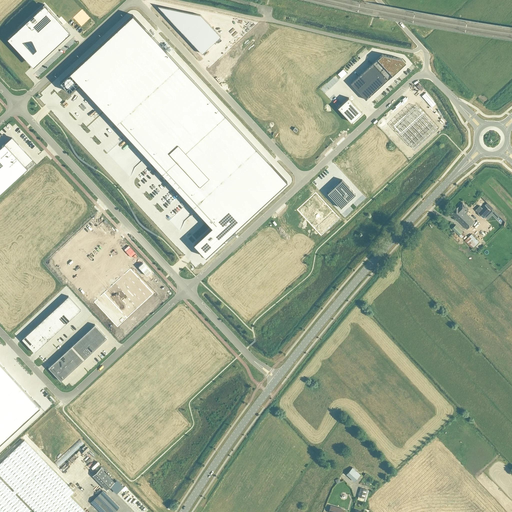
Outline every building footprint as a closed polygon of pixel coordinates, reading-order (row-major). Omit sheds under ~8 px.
[(11,37),(10,38),(21,50),(21,51),(20,52),(20,51),(23,54),(22,54),(23,53),(24,53),(28,58),(27,58),(33,65),(38,60),(39,61),(41,59),(63,39),(70,32),(44,4),(26,21),(18,28),(19,30),(11,37)] [(198,16),(156,7),(200,55),(218,38),(198,16)] [(133,14),(60,82),(69,92),(79,83),(212,227),(208,230),(193,243),(205,257),(224,240),(287,181),(133,14)] [(382,54),(377,58),(385,66),(389,62),(382,54)] [(395,57),(382,54),(389,62),(394,58),(395,57)] [(395,57),(394,58),(401,66),(405,62),(402,58),(395,57)] [(377,58),(372,63),(380,71),(385,66),(377,58)] [(394,58),(389,62),(397,70),(401,66),(394,58)] [(389,62),(385,66),(392,75),(397,70),(389,62)] [(372,63),(368,66),(376,75),(380,71),(372,63)] [(368,66),(364,71),(371,79),(376,75),(368,66)] [(385,66),(380,71),(388,79),(392,75),(385,66)] [(364,71),(359,75),(367,83),(371,79),(364,71)] [(383,83),(388,79),(380,71),(376,75),(383,83)] [(359,75),(355,79),(362,87),(367,83),(359,75)] [(376,75),(371,79),(379,87),(383,83),(376,75)] [(355,79),(350,83),(358,91),(362,87),(355,79)] [(374,91),(379,87),(371,79),(367,83),(374,91)] [(374,91),(367,83),(362,87),(370,95),(374,91)] [(362,87),(358,91),(366,99),(370,95),(362,87)] [(336,135),(344,127),(317,97),(309,105),(336,135)] [(355,118),(356,118),(357,116),(358,116),(359,115),(358,115),(362,112),(348,97),(337,107),(351,122),(355,119),(355,118)] [(394,126),(414,148),(437,128),(416,105),(401,119),(395,125),(394,126)] [(377,123),(383,130),(386,126),(380,120),(377,123)] [(285,141),(303,161),(324,141),(308,122),(285,141)] [(6,142),(0,147),(0,192),(27,168),(25,165),(26,164),(31,158),(12,137),(6,143),(6,142)] [(341,179),(327,193),(340,208),(355,194),(341,179)] [(315,192),(297,210),(321,235),(339,218),(315,192)] [(459,214),(471,225),(475,221),(466,213),(468,211),(467,210),(469,208),(467,207),(468,207),(463,202),(454,211),(457,213),(458,212),(460,214),(459,214)] [(484,218),(491,211),(485,204),(482,207),(480,205),(475,210),(484,218)] [(376,221),(381,213),(373,208),(368,216),(376,221)] [(457,213),(454,211),(452,214),(456,218),(456,219),(467,229),(471,225),(459,214),(460,214),(458,212),(457,213)] [(456,224),(452,228),(462,238),(465,235),(463,232),(463,231),(456,224)] [(465,241),(472,248),(479,242),(472,234),(465,241)] [(113,331),(149,297),(126,272),(90,305),(113,331)] [(68,296),(65,299),(71,305),(74,302),(68,296)] [(65,299),(62,302),(68,308),(71,305),(65,299)] [(62,302),(58,306),(64,312),(68,308),(62,302)] [(74,302),(71,305),(78,312),(81,309),(74,302)] [(71,305),(68,308),(74,315),(78,312),(71,305)] [(58,306),(53,310),(59,317),(64,312),(58,306)] [(68,308),(64,312),(70,319),(74,315),(68,308)] [(53,310),(49,314),(55,321),(59,317),(53,310)] [(64,312),(59,317),(65,323),(70,319),(64,312)] [(49,314),(44,318),(50,325),(55,321),(49,314)] [(59,317),(55,321),(61,327),(65,323),(59,317)] [(44,318),(40,322),(46,329),(50,325),(44,318)] [(55,321),(50,325),(56,332),(61,327),(55,321)] [(40,322),(35,327),(41,333),(46,329),(40,322)] [(95,324),(88,330),(94,337),(101,331),(95,324)] [(50,325),(46,329),(52,336),(56,332),(50,325)] [(35,327),(28,333),(35,339),(41,333),(35,327)] [(46,329),(41,333),(47,340),(52,336),(46,329)] [(88,330),(85,333),(91,340),(94,337),(88,330)] [(101,331),(94,337),(100,344),(107,338),(101,331)] [(28,333),(22,339),(28,345),(35,339),(28,333)] [(41,333),(35,339),(41,346),(47,340),(41,333)] [(85,333),(81,336),(88,343),(91,340),(85,333)] [(81,336),(78,339),(84,346),(88,343),(81,336)] [(91,340),(88,343),(94,350),(100,344),(94,337),(91,340)] [(35,339),(28,345),(34,352),(41,346),(35,339)] [(78,339),(75,343),(81,349),(84,346),(78,339)] [(75,343),(71,346),(78,352),(81,349),(75,343)] [(84,346),(81,349),(87,356),(94,350),(88,343),(84,346)] [(71,346),(68,349),(74,356),(78,352),(71,346)] [(68,349),(64,353),(70,360),(74,356),(68,349)] [(81,349),(78,352),(84,359),(87,356),(81,349)] [(78,352),(74,356),(80,362),(84,359),(78,352)] [(64,353),(59,357),(65,364),(68,362),(70,360),(64,353)] [(70,360),(68,362),(74,368),(80,362),(74,356),(70,360)] [(59,357),(55,361),(61,368),(65,364),(59,357)] [(55,361),(48,367),(54,374),(61,368),(55,361)] [(0,362),(0,443),(40,406),(0,362)] [(65,364),(61,368),(67,374),(74,368),(68,362),(65,364)] [(61,368),(54,374),(61,381),(67,374),(61,368)] [(0,477),(0,511),(28,511),(31,510),(15,493),(16,492),(28,504),(34,511),(32,511),(85,511),(76,502),(73,499),(69,495),(73,491),(24,439),(0,462),(0,475),(14,490),(13,491),(0,477)] [(84,443),(80,439),(55,462),(59,466),(84,443)] [(360,474),(352,467),(346,474),(354,481),(360,474)] [(92,476),(106,490),(110,486),(114,482),(101,468),(92,476)] [(124,486),(117,479),(110,486),(117,493),(124,486)] [(360,488),(358,496),(364,498),(367,489),(360,488)] [(103,490),(91,502),(97,507),(96,508),(100,511),(113,511),(119,507),(103,490)] [(274,490),(267,500),(273,504),(280,494),(274,490)] [(255,511),(267,511),(269,509),(262,503),(255,511)]
